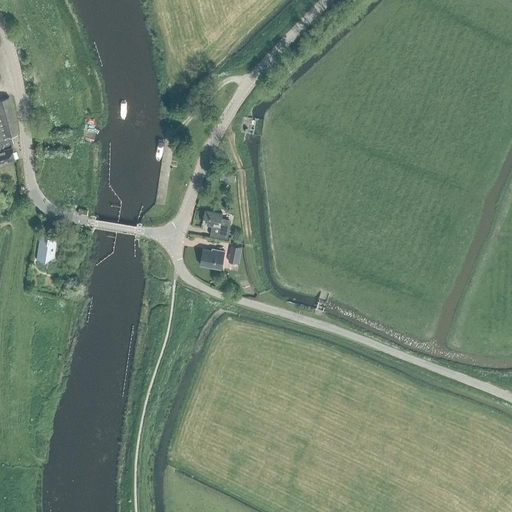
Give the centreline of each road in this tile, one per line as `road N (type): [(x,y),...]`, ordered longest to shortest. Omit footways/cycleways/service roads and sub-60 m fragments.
road 1 (unclassified): [(511,399),(322,324),(208,291),(184,276),(172,239)]
road 2 (tertiary): [(172,239),(206,156),(248,84),(328,0)]
road 3 (tertiary): [(139,231),(57,215),(37,199),(0,23)]
